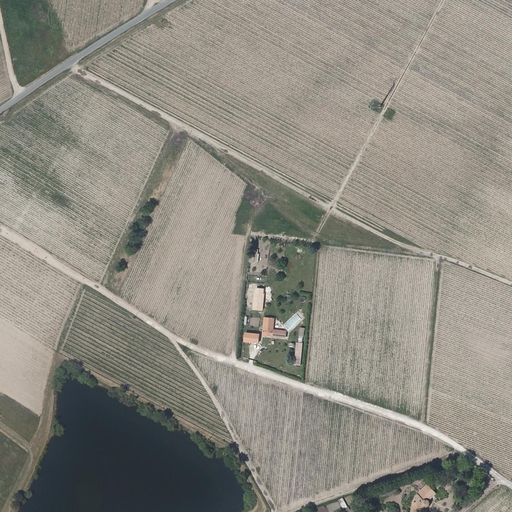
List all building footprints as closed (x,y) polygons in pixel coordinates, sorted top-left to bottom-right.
[(251,250),(250,261),(258,262),(259,250),(251,250)] [(275,319),(265,318),(263,335),(273,336),(275,319)] [(244,332),(243,342),(258,343),(259,333),(244,332)] [(411,511),(418,511),(419,509),(425,510),(426,506),(427,506),(428,506),(429,505),(430,504),(430,502),(430,501),(429,500),(437,493),(428,483),(418,493),(419,493),(416,496),(415,498),(414,500),(411,511)] [(343,509),(348,507),(342,498),(338,500),(343,509)]
